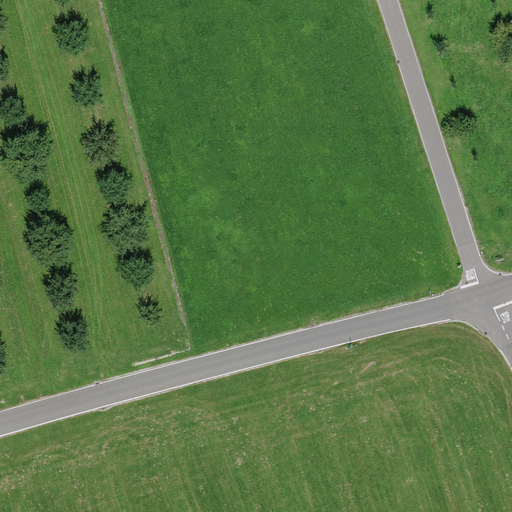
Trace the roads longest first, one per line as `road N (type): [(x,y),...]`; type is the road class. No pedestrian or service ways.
road 1 (unclassified): [(487,296),(0,426)]
road 2 (unclassified): [(387,0),(487,296)]
